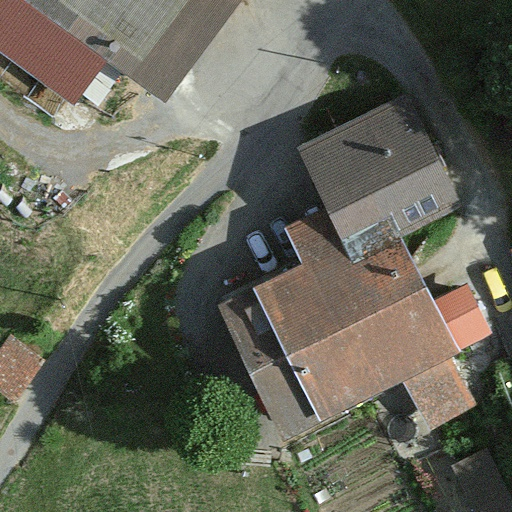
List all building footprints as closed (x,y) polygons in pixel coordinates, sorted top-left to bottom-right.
[(0,0),(0,57),(58,99),(75,65),(142,88),(209,0),(0,0)] [(392,104),(290,150),(321,208),(269,234),(287,271),(203,307),(257,435),(389,379),(420,428),(459,412),(431,352),(468,336),(446,285),(398,303),(368,243),(440,205),(392,104)] [(511,249),(499,255),(511,286),(511,326),(499,332),(511,363),(511,249)] [(14,333),(0,353),(0,388),(19,401),(50,356),(14,333)] [(511,511),(511,456),(466,457),(467,511),(511,511)]
